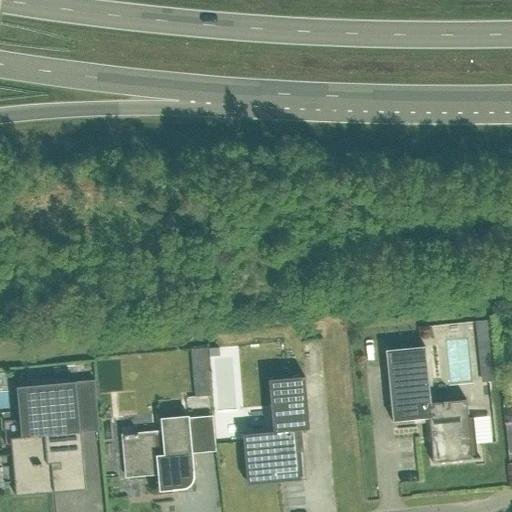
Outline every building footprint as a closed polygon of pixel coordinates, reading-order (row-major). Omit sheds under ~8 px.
[(459,330),(438,332),(440,355),(461,352),(459,330)] [(393,423),(429,419),(431,443),(433,464),(480,459),(480,458),(477,458),(473,418),(468,418),(466,401),(447,402),(447,401),(443,402),(443,403),(431,404),(425,347),(386,351),(390,392),(393,423)] [(273,432),(243,435),(247,482),(297,477),(295,454),(296,454),(296,453),(303,452),(303,448),(301,430),(310,429),(305,377),(269,380),(273,432)] [(100,431),(95,380),(17,388),(20,421),(4,422),(6,445),(11,445),(16,497),(86,490),(81,433),(100,431)] [(194,473),(189,416),(161,419),(162,432),(125,436),(127,459),(125,459),(126,471),(127,471),(127,476),(149,475),(158,474),(160,492),(173,491),(173,489),(183,489),(185,488),(186,488),(187,487),(188,486),(190,485),(190,484),(192,483),(192,482),(193,480),(193,478),(193,477),(193,473),(194,473)]
